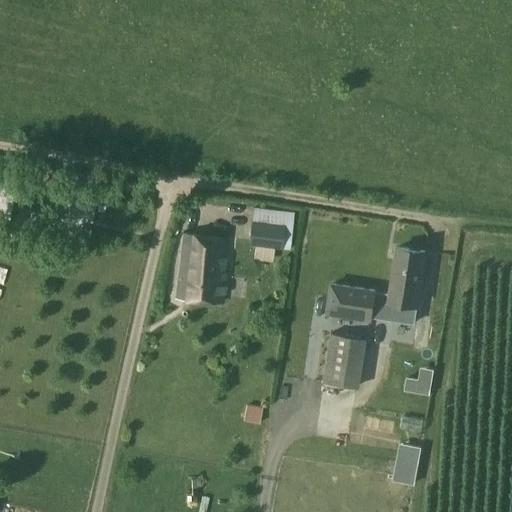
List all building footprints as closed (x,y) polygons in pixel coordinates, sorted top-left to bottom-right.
[(65,220),(69,198),(33,192),(29,214),(65,220)] [(284,225),(251,221),(248,245),(281,249),(284,225)] [(182,233),(175,298),(221,303),(224,275),(221,275),(225,238),(182,233)] [(357,287),(353,314),(392,320),(395,302),(417,306),(425,252),(397,247),(390,292),(357,287)] [(363,338),(331,333),(323,382),(356,387),(363,338)] [(246,404),(243,420),(259,423),(262,407),(246,404)] [(402,470),(416,473),(421,447),(407,444),(402,470)]
